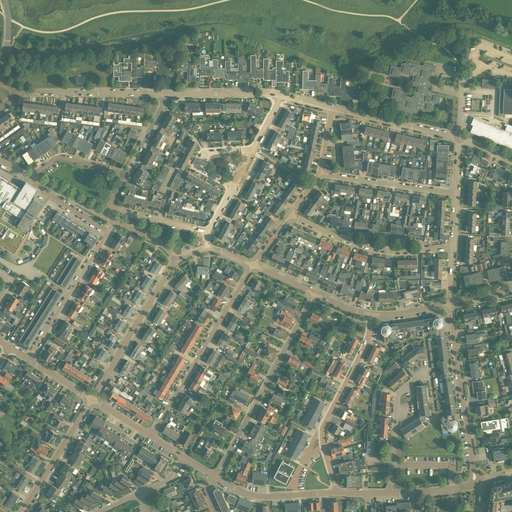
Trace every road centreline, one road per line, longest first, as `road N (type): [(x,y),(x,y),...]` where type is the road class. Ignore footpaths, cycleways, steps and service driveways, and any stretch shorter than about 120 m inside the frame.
road 1 (residential): [(214,475),(312,294)]
road 2 (residential): [(254,264),(150,436)]
road 3 (residential): [(336,493),(321,427),(365,346),(371,315)]
road 4 (residential): [(475,485),(450,303)]
road 5 (residential): [(452,246),(366,248),(291,214)]
road 6 (residential): [(28,358),(115,219)]
road 7 (residential): [(177,262),(91,399)]
road 8 (residential): [(164,94),(16,91)]
road 9 (residential): [(390,494),(398,395),(429,370)]
road 10 (residential): [(455,193),(320,174)]
road 11 (residential): [(91,399),(23,511)]
road 12 (residential): [(458,137),(332,109)]
road 13 (residential): [(336,493),(249,495),(214,475)]
